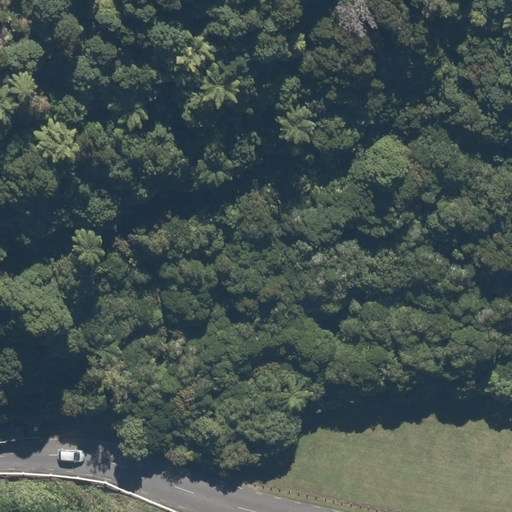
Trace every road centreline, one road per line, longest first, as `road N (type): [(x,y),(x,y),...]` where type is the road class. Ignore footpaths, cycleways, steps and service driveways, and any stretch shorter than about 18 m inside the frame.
road 1 (track): [(0,252),(348,136),(511,154)]
road 2 (unclassified): [(0,456),(92,457),(265,511)]
